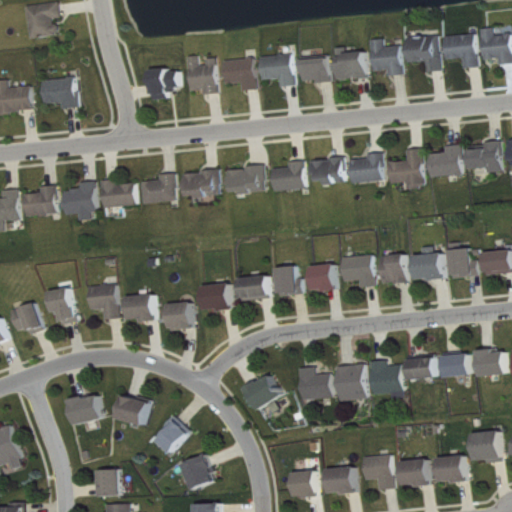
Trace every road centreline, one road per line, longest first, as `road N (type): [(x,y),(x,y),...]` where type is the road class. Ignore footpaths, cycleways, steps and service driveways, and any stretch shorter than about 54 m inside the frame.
road 1 (residential): [(511,104),(0,150)]
road 2 (residential): [(204,385),(237,346),(289,330),(511,307)]
road 3 (residential): [(0,388),(105,354),(158,364),(204,385)]
road 4 (residential): [(265,511),(257,456),(204,385)]
road 5 (residential): [(103,0),(134,139)]
road 6 (residential): [(31,377),(66,470),(68,511)]
